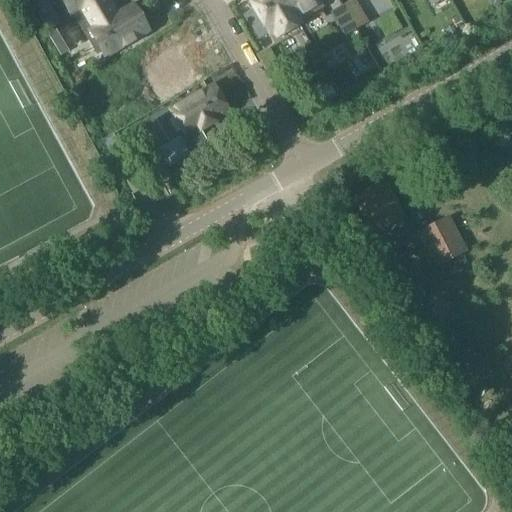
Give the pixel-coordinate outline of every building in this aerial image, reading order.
[(71,13),(78,25),(109,6),(104,0),(60,0),(69,14),(71,13)] [(249,0),(256,11),(245,18),(258,40),(268,34),(270,36),(275,33),(278,37),(281,35),(281,36),(297,27),(296,26),(299,25),(297,20),(295,21),(282,0),(249,0)] [(282,0),(295,21),(297,20),(320,7),(319,5),(328,0),(327,0),(282,0)] [(343,7),(355,30),(367,23),(354,1),(343,7)] [(109,6),(78,25),(85,37),(90,34),(93,38),(95,36),(104,50),(101,52),(104,57),(147,32),(133,7),(115,18),(109,6)] [(355,30),(343,7),(331,14),(344,36),(355,30)] [(41,20),(47,32),(59,25),(53,14),(41,20)] [(54,46),(62,41),(58,35),(56,30),(49,35),(48,35),(54,46)] [(154,46),(124,63),(133,79),(147,71),(160,93),(201,69),(185,41),(160,56),(154,46)] [(257,57),(270,79),(281,72),(268,50),(257,57)] [(185,135),(159,150),(168,168),(208,145),(200,131),(214,123),(213,121),(227,113),(212,87),(171,111),(185,135)] [(356,201),(379,246),(407,231),(383,187),(356,201)] [(446,221),(420,235),(436,265),(462,251),(446,221)] [(417,287),(400,259),(384,268),(407,307),(426,296),(420,285),(417,287)] [(451,335),(440,319),(420,332),(431,348),(451,335)]
